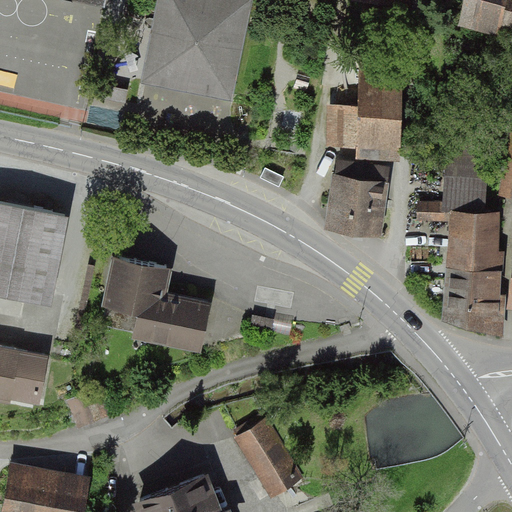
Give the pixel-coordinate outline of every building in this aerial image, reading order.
[(250,0),(157,0),(139,86),(229,104),(250,0)] [(402,0),(351,0),(351,1),(401,10),(402,0)] [(511,0),(466,0),(461,24),(511,36),(511,0)] [(360,49),(358,155),(400,156),(401,50),(360,49)] [(511,133),(510,133),(499,197),(511,199),(511,133)] [(443,202),(418,201),(416,224),(446,226),(447,210),(484,212),(488,148),(447,146),(443,202)] [(389,170),(339,162),(330,224),(379,231),(389,170)] [(65,216),(0,203),(0,294),(48,303),(65,216)] [(495,217),(451,213),(441,316),(486,320),(495,217)] [(168,259),(114,248),(102,312),(156,322),(168,259)] [(197,339),(206,291),(165,283),(156,331),(197,339)] [(45,360),(0,351),(0,399),(36,406),(45,360)] [(302,480),(264,422),(232,442),(271,501),(302,480)] [(79,511),(85,475),(9,464),(1,511),(79,511)] [(218,511),(203,476),(134,505),(136,511),(218,511)]
